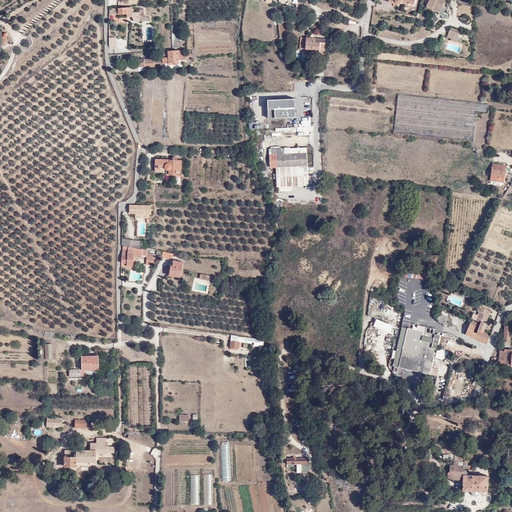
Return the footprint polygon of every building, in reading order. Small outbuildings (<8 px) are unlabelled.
[(445,1),(442,0),(428,0),(425,8),(439,14),(445,1)] [(139,12),(132,12),(132,15),(132,16),(133,21),(139,21),(149,21),(149,17),(144,17),(144,14),(143,14),(143,9),(139,9),(139,12)] [(276,21),(278,39),(285,38),(282,21),(276,21)] [(459,30),(449,27),(446,36),(450,37),(449,39),(456,41),(459,30)] [(330,48),(330,44),(324,44),(324,39),(300,37),(299,47),(304,48),(304,53),(323,55),(323,53),(326,53),(327,48),(330,48)] [(459,46),(448,42),(446,47),(458,51),(459,46)] [(170,51),(160,52),(161,55),(161,59),(166,58),(167,64),(172,64),(172,65),(179,65),(179,62),(183,61),(183,50),(170,51)] [(161,65),(161,59),(161,55),(157,55),(157,56),(154,56),(154,58),(144,59),(144,58),(134,59),(135,68),(145,67),(145,68),(153,67),(153,66),(161,65)] [(487,112),(488,103),(412,97),(412,103),(410,103),(409,107),(416,108),(416,111),(476,116),(477,111),(487,112)] [(295,100),(267,102),(268,121),(296,119),(295,100)] [(265,102),(246,103),(246,112),(266,111),(265,102)] [(176,145),(156,145),(156,153),(171,152),(176,145)] [(277,184),(290,184),(290,153),(284,153),(283,149),(269,149),(269,166),(276,166),(277,184)] [(290,153),(290,184),(307,184),(307,153),(290,153)] [(171,159),(155,159),(155,168),(161,168),(161,166),(166,166),(167,168),(170,168),(170,173),(181,173),(182,158),(178,158),(177,155),(173,155),(171,159)] [(506,166),(493,164),(490,181),(503,183),(506,166)] [(274,205),(280,208),(283,201),(277,198),(274,205)] [(152,206),(146,205),(134,205),(129,205),(128,213),(135,213),(135,214),(136,214),(147,214),(147,218),(149,218),(149,214),(151,214),(152,206)] [(140,240),(120,237),(120,244),(122,246),(139,248),(140,240)] [(147,249),(122,246),(120,262),(126,263),(126,265),(133,265),(134,255),(141,256),(141,254),(146,255),(147,249)] [(153,255),(146,254),(144,264),(152,265),(153,255)] [(184,262),(171,259),(168,274),(182,276),(184,262)] [(469,292),(449,282),(447,286),(454,289),(453,291),(456,293),(457,291),(467,295),(469,292)] [(489,310),(477,305),(475,309),(478,310),(476,314),(472,312),(470,317),(479,321),(476,328),(477,328),(475,332),(472,330),(476,321),(470,318),(464,333),(485,342),(489,332),(483,330),(486,322),(485,321),(489,310)] [(447,316),(437,312),(433,315),(442,324),(446,321),(444,319),(447,316)] [(376,319),(373,327),(390,333),(393,326),(376,319)] [(402,326),(400,326),(395,350),(393,357),(391,364),(428,373),(437,334),(432,333),(416,329),(402,326)] [(259,336),(244,334),(243,338),(247,338),(247,340),(242,339),(241,347),(247,348),(247,345),(251,346),(251,344),(254,344),(254,347),(257,347),(258,344),(259,338),(259,336)] [(239,336),(229,335),(228,347),(237,348),(239,336)] [(498,365),(511,365),(511,352),(511,349),(504,349),(503,351),(496,350),(496,356),(497,358),(497,360),(495,362),(493,362),(493,367),(497,367),(498,365)] [(99,369),(99,356),(82,356),(82,367),(90,368),(90,369),(99,369)] [(151,364),(126,364),(127,427),(152,427),(151,364)] [(79,376),(79,368),(67,368),(68,376),(79,376)] [(62,417),(46,416),(46,424),(62,425),(62,417)] [(89,425),(89,418),(76,417),(76,425),(89,425)] [(116,451),(116,446),(107,446),(107,443),(105,443),(105,438),(96,437),(95,447),(65,447),(64,464),(76,464),(76,459),(96,460),(96,451),(116,451)] [(463,469),(464,463),(453,463),(453,466),(450,465),(449,472),(447,472),(447,478),(463,479),(463,474),(463,469)] [(213,505),(213,471),(203,471),(203,505),(213,505)] [(463,474),(463,479),(462,489),(470,489),(476,490),(486,490),(486,476),(463,474)] [(190,475),(190,505),(200,505),(200,475),(190,475)]
